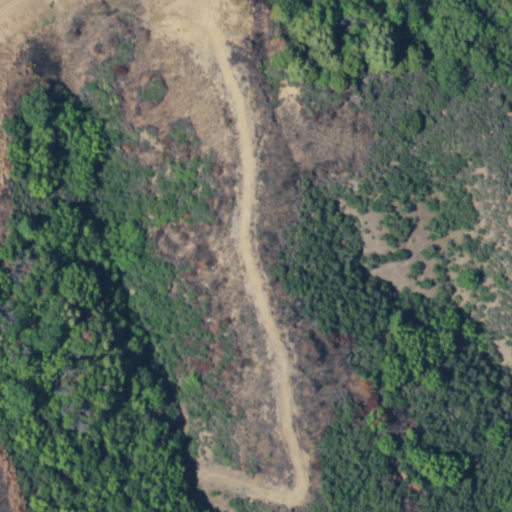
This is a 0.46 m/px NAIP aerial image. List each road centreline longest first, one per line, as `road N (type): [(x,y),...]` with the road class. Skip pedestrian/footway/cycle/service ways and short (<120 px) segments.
road 1 (track): [(196,485),(291,502),(272,363),(237,244),(242,126),(200,0)]
road 2 (track): [(217,511),(196,485),(153,341),(118,279)]
